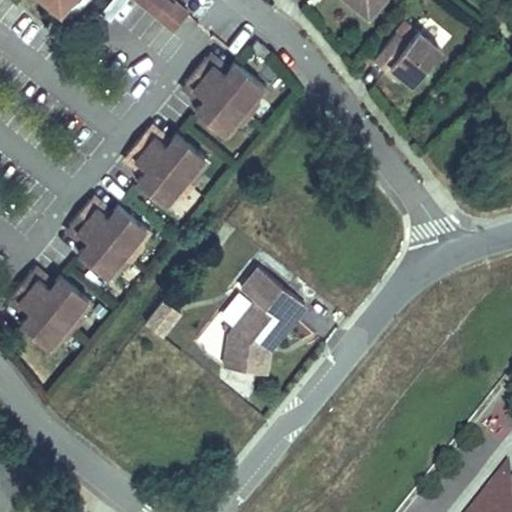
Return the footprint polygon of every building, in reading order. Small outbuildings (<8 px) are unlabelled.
[(180,0),(145,0),(170,21),(185,4),(180,0)] [(356,0),(366,9),(373,0),(356,0)] [(401,64),(411,72),(439,39),(415,19),(404,32),(392,22),(372,47),(385,58),(388,54),(401,64)] [(270,47),(256,35),(250,43),(264,55),(270,47)] [(227,63),(208,48),(205,52),(224,67),(227,63)] [(255,93),(265,81),(233,55),(227,63),(224,67),(205,52),(184,77),(203,92),(200,96),(194,104),(226,130),(236,117),(232,114),(251,90),(255,93)] [(388,54),(385,58),(398,69),(401,64),(388,54)] [(203,92),(184,77),(181,81),(200,96),(203,92)] [(240,120),(259,97),(255,93),(251,90),(232,114),(236,117),(240,120)] [(168,133),(150,117),(146,122),(165,137),(168,133)] [(196,163),(206,150),(175,125),(168,133),(165,137),(146,122),(126,146),(145,162),(141,166),(135,174),(167,200),(177,187),(173,184),(192,160),(196,163)] [(145,162),(126,146),(122,151),(141,166),(145,162)] [(181,190),(200,166),(196,163),(192,160),(173,184),(177,187),(181,190)] [(109,203),(90,188),(87,192),(106,207),(109,203)] [(137,234),(147,221),(116,195),(109,203),(106,207),(87,192),(66,217),(86,232),(82,237),(76,244),(108,270),(118,257),(114,254),(133,231),(137,234)] [(86,232),(66,217),(63,221),(82,237),(86,232)] [(122,260),(141,237),(137,234),(133,231),(114,254),(118,257),(122,260)] [(50,273),(32,258),(28,262),(47,277),(50,273)] [(78,304),(88,291),(57,265),(50,273),(47,277),(28,262),(8,287),(27,303),(23,307),(17,314),(49,340),(59,327),(55,324),(74,301),(78,304)] [(270,339),(301,300),(277,281),(260,301),(251,295),(225,327),(220,362),(262,368),(265,345),(262,342),(267,336),(270,339)] [(27,303),(8,287),(4,291),(23,307),(27,303)] [(144,319),(164,334),(183,309),(163,294),(144,319)] [(63,330),(82,307),(78,304),(74,301),(55,324),(59,327),(63,330)] [(270,339),(267,336),(262,342),(265,345),(270,339)] [(497,511),(511,494),(511,481),(509,479),(507,460),(466,511),(497,511)] [(511,481),(511,494),(497,511),(511,511),(511,475),(509,479),(511,481)]
